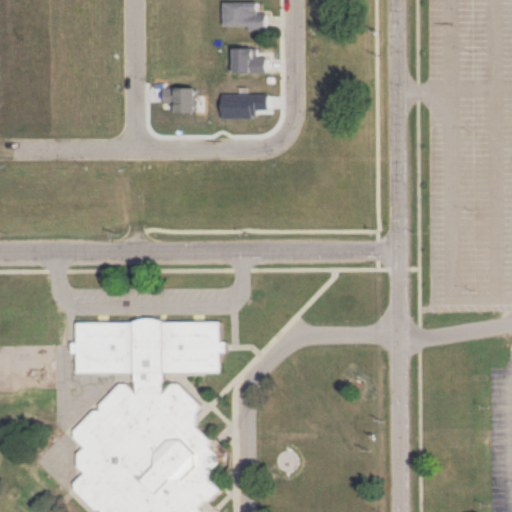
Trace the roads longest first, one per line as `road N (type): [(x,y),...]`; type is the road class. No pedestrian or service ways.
road 1 (residential): [(403,0),(404,511)]
road 2 (residential): [(292,0),(294,122),(256,150),(5,153)]
road 3 (residential): [(0,253),(401,251)]
road 4 (residential): [(136,0),(136,151)]
